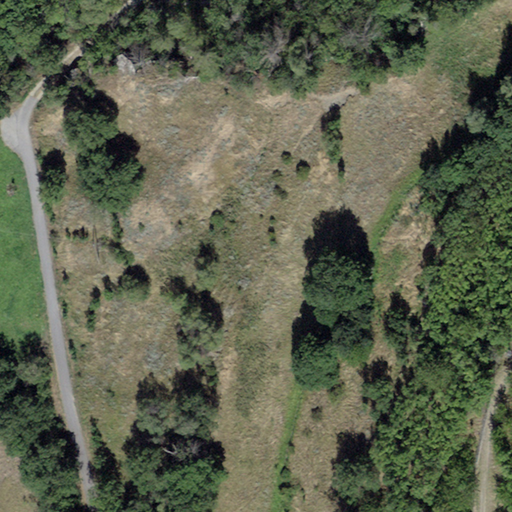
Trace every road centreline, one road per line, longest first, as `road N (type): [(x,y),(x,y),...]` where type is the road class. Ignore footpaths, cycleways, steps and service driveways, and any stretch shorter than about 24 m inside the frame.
road 1 (unclassified): [(86,511),(24,130)]
road 2 (track): [(24,130),(38,101),(145,0)]
road 3 (track): [(511,343),(481,459),(479,511)]
